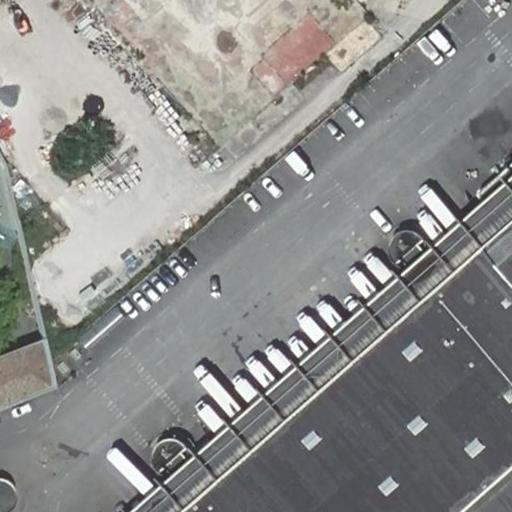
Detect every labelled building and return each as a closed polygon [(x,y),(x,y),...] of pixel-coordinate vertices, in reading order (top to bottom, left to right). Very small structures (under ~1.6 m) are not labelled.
[(443,266),(511,205),(511,182),(425,259),(427,261),(431,265),(443,266)] [(472,511),(511,476),(511,205),(443,266),(431,265),(427,261),(425,259),(417,249),(423,244),(416,238),(406,235),(400,237),(394,240),(390,245),(390,247),(388,251),(388,258),(389,261),(392,267),(395,269),(400,264),(409,274),(420,287),(209,474),(197,473),(192,467),(183,457),(189,452),(182,445),(176,443),(169,443),(160,448),(156,453),(154,459),(155,469),(161,477),(166,472),(175,482),(186,494),(166,511),(472,511)] [(209,474),(420,287),(409,274),(211,449),(192,467),(197,473),(209,474)] [(343,290),(334,297),(348,316),(357,309),(343,290)] [(47,359),(42,340),(28,346),(0,356),(0,408),(53,388),(47,359)] [(511,511),(511,477),(473,511),(511,511)] [(0,511),(9,511),(11,511),(15,506),(16,500),(16,494),(13,488),(9,484),(4,481),(0,479),(0,511)] [(166,511),(186,494),(175,482),(140,511),(166,511)]
